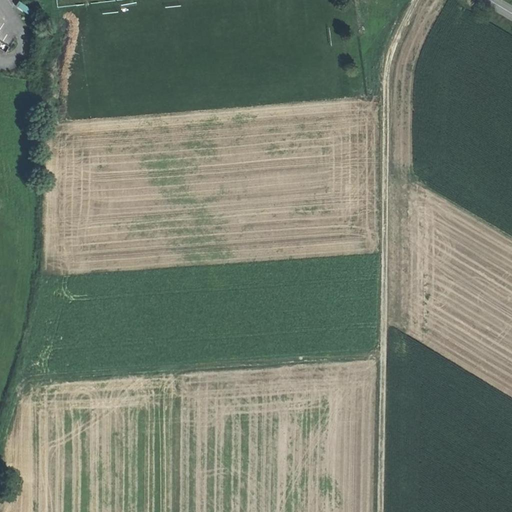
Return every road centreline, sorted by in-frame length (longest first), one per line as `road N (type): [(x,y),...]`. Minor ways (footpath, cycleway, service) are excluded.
road 1 (track): [(383,511),(392,51),(416,0)]
road 2 (track): [(386,349),(19,376)]
